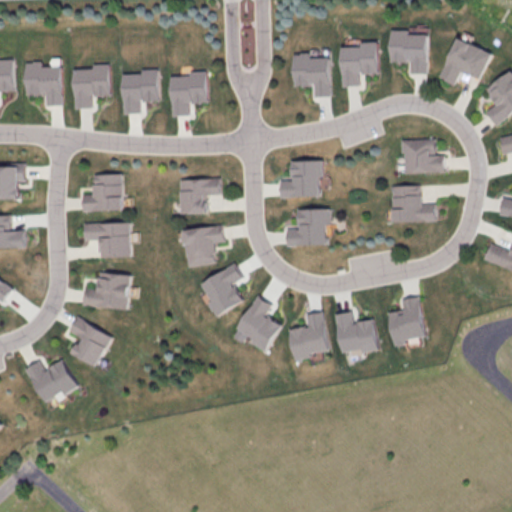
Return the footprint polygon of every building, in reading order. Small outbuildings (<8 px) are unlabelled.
[(390,31),(390,62),(410,62),(409,74),(425,74),(425,35),(407,35),(407,31),(390,31)] [(456,38),(490,54),(478,79),(460,70),(452,84),(437,77),(456,38)] [(342,48),(343,88),(360,88),(360,74),(378,73),(377,43),(360,44),(361,48),(342,48)] [(294,55),(295,86),(314,86),(315,97),(330,97),(329,58),(310,59),(310,55),(294,55)] [(0,88),(16,88),(15,58),(0,58),(0,88)] [(63,66),(65,104),(49,105),(49,92),(29,93),(28,64),(44,63),(45,67),(63,66)] [(77,68),(78,108),(95,108),(95,94),(113,93),(112,63),(96,63),(96,68),(77,68)] [(125,73),(126,113),(143,113),(143,98),(161,98),(161,68),(144,68),(144,73),(125,73)] [(511,69),(484,89),(494,104),(486,110),(496,125),(511,113),(511,69)] [(174,76),(175,116),(192,115),(192,101),(210,101),(209,71),(193,71),(193,75),(174,76)] [(353,133),(356,141),(385,130),(382,122),(353,133)] [(504,154),(511,152),(511,133),(500,136),(504,154)] [(446,172),(445,150),(435,151),(435,138),(404,138),(404,172),(446,172)] [(327,195),(326,159),(294,160),(295,176),(284,177),(284,196),(327,195)] [(0,198),(27,198),(27,162),(0,161),(0,198)] [(95,173),(95,193),(85,193),(85,210),(125,210),(125,173),(95,173)] [(182,178),(183,212),(213,212),(213,198),(224,198),(223,178),(182,178)] [(424,202),(424,185),(394,184),(394,221),(437,221),(437,202),(424,202)] [(511,195),(504,195),(502,215),(511,216),(511,195)] [(333,208),(301,208),(301,227),(290,227),(290,245),(333,245),(333,208)] [(0,247),(27,247),(27,225),(15,225),(15,214),(0,214),(0,247)] [(87,240),(98,240),(98,257),(134,256),(133,245),(138,245),(138,231),(134,232),(133,221),(87,222),(87,240)] [(221,262),(218,243),(229,242),(226,224),(186,228),(190,266),(221,262)] [(511,269),(511,248),(492,242),(485,260),(511,269)] [(201,283),(217,316),(248,301),(239,284),(247,279),(239,264),(201,283)] [(86,286),(85,305),(131,309),(132,296),(134,297),(136,274),(99,271),(98,287),(86,286)] [(0,299),(4,303),(16,287),(0,275),(0,299)] [(268,351),(285,323),(271,315),(278,305),(260,294),(237,332),(268,351)] [(421,296),(400,299),(401,310),(391,311),(396,346),(428,341),(421,296)] [(333,353),(326,310),(306,313),(308,325),(291,327),(297,359),(333,353)] [(377,318),(358,320),(357,310),(339,312),(344,355),(381,351),(377,318)] [(73,352),(100,367),(117,335),(79,315),(71,331),(81,337),(73,352)] [(29,366),(47,404),(81,388),(66,357),(48,366),(44,359),(29,366)]
